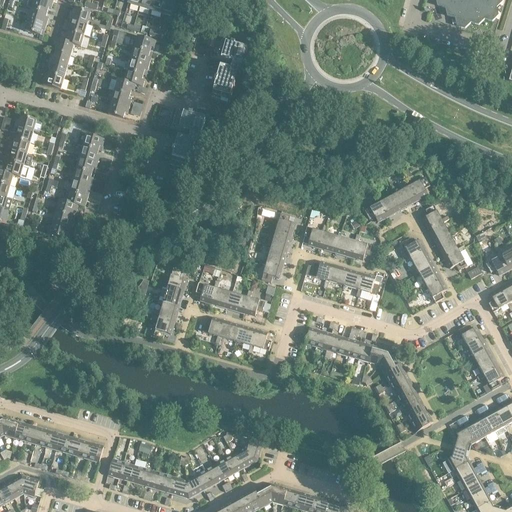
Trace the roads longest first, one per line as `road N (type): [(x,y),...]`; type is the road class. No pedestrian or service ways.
road 1 (tertiary): [(36,346),(92,281),(191,216),(271,147)]
road 2 (residential): [(295,304),(417,336),(477,301)]
road 3 (residential): [(94,503),(109,440),(0,408)]
road 4 (secondary): [(367,88),(511,160)]
road 5 (unclassified): [(416,0),(409,25),(502,53),(511,20)]
road 6 (residential): [(209,511),(270,479),(343,499)]
road 7 (secondary): [(511,126),(386,57)]
road 8 (residential): [(4,93),(128,126)]
